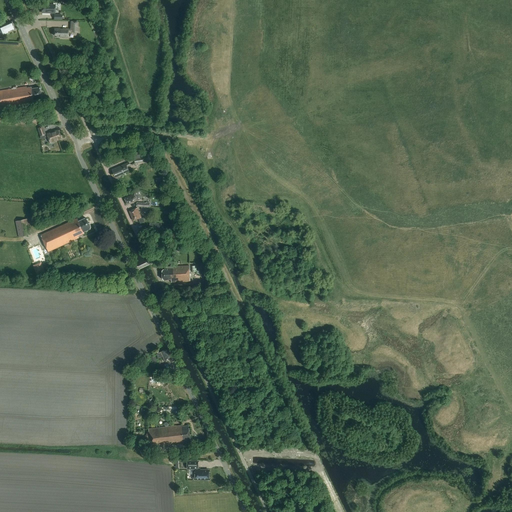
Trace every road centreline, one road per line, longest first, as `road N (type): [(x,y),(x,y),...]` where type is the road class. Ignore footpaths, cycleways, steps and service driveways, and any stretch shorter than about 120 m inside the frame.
road 1 (residential): [(266,511),(152,261)]
road 2 (tertiary): [(246,511),(133,270)]
road 3 (tertiary): [(133,270),(76,143)]
road 4 (residential): [(152,261),(92,139)]
road 5 (residential): [(92,139),(38,23)]
road 6 (tertiary): [(76,143),(22,30)]
